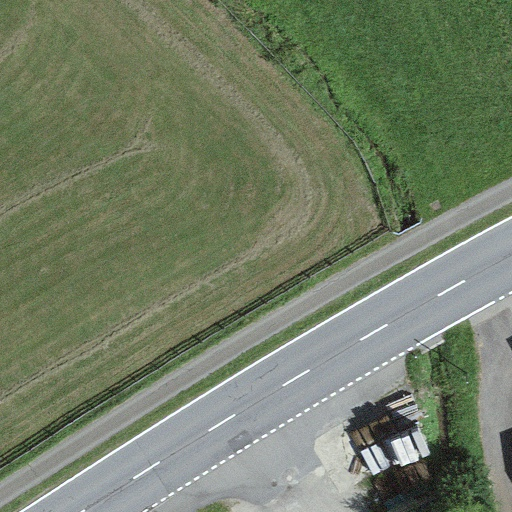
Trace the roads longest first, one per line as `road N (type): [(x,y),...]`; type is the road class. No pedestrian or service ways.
road 1 (primary): [(511,253),(85,511)]
road 2 (unknown): [(236,416),(338,511)]
